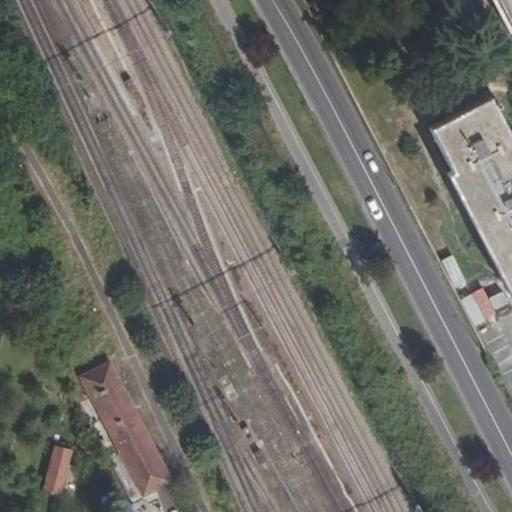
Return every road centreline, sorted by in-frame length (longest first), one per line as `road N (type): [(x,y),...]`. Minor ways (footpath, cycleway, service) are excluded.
road 1 (secondary): [(511,455),(271,0)]
road 2 (unknown): [(0,100),(200,511)]
